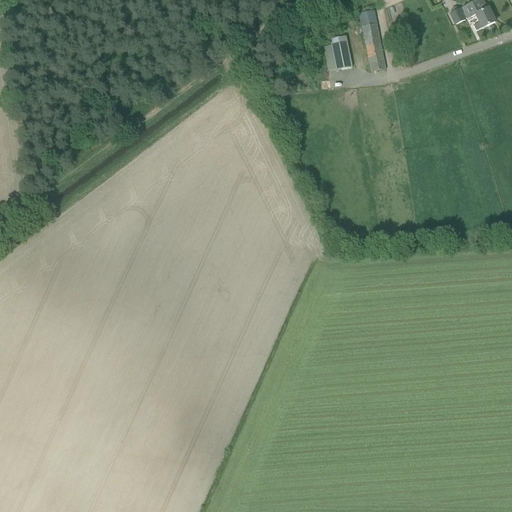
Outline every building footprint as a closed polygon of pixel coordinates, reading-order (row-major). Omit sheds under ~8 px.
[(488,10),(486,10),(481,1),(463,10),(468,20),(476,16),(479,24),(473,27),(476,33),(482,30),(495,24),(488,10)] [(450,15),(449,16),(455,27),(466,22),(461,10),(459,10),(455,9),(450,11),(450,15)] [(359,15),(362,29),(377,26),(374,12),(359,15)] [(364,40),(371,75),(383,72),(376,37),(364,40)] [(336,72),(352,69),(346,38),(330,41),(336,72)]
